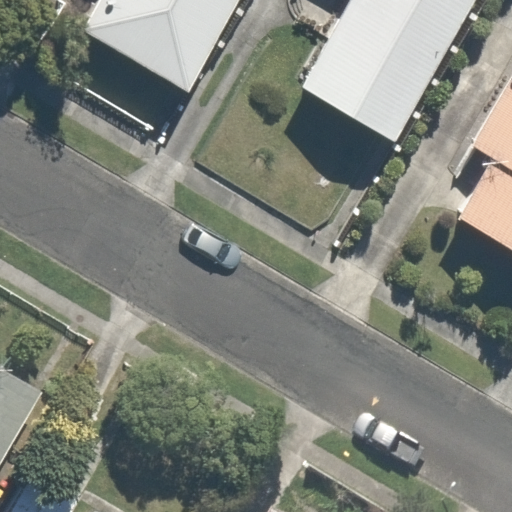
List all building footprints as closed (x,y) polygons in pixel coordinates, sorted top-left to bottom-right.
[(71,0),(60,18),(167,80),(213,0),(71,0)] [(471,0),(334,0),(284,79),(370,133),(441,21),(453,29),(471,0)] [(511,66),(493,56),(452,128),(511,161),(511,167),(506,178),(469,157),(438,211),(511,252),(511,66)] [(0,369),(0,420),(22,380),(0,369)] [(15,458),(0,483),(0,511),(54,511),(68,489),(15,458)] [(69,511),(91,511),(75,503),(69,511)]
